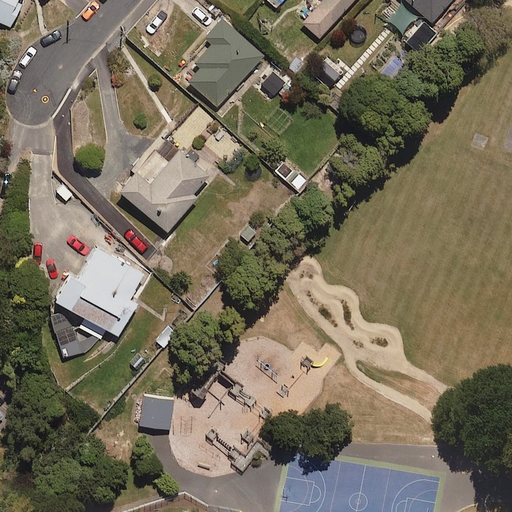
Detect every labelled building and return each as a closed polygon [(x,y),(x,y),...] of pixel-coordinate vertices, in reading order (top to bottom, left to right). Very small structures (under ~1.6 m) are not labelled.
[(0,0),(0,20),(7,24),(20,0),(0,0)] [(314,0),(296,20),(315,37),(347,0),(314,0)] [(403,0),(427,21),(445,0),(403,0)] [(217,11),(200,31),(207,37),(190,56),(197,62),(185,75),(214,102),(261,49),(217,11)] [(437,32),(421,19),(408,37),(423,49),(437,32)] [(130,160),(112,182),(164,226),(194,191),(189,187),(205,168),(173,140),(145,173),(130,160)] [(62,264),(47,290),(115,331),(136,296),(127,291),(141,267),(91,237),(71,269),(62,264)] [(140,390),(135,421),(167,426),(171,395),(140,390)]
